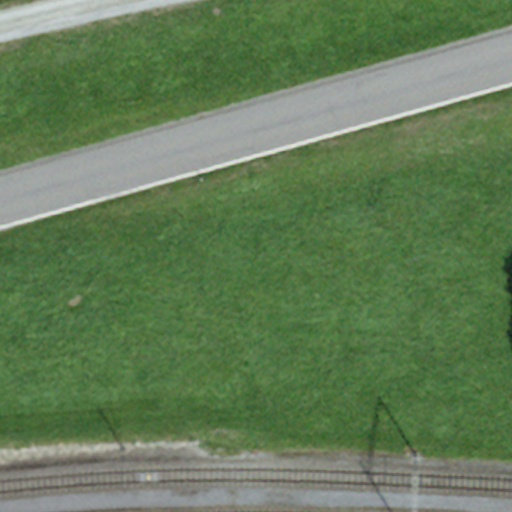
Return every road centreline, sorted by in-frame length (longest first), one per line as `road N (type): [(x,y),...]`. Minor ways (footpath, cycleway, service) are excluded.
road 1 (tertiary): [(0,202),(511,59)]
road 2 (track): [(0,419),(160,406),(239,426),(237,511)]
road 3 (track): [(0,31),(131,0)]
